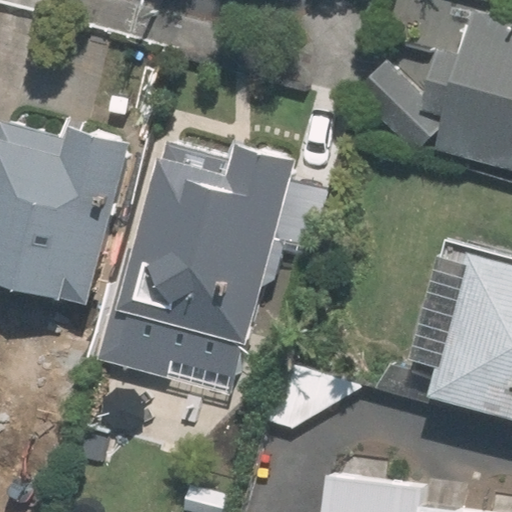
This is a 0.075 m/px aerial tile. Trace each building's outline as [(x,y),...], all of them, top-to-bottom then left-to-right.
[(499,0),(455,136),(511,154),(511,0),(510,0),(499,0)] [(377,87),(429,146),(460,119),(409,60),(377,87)] [(0,176),(0,313),(87,342),(153,136),(89,116),(85,129),(22,109),(0,176)] [(192,129),(158,246),(144,242),(111,356),(235,392),(252,331),(262,334),(291,232),(318,240),(336,178),(309,170),(314,154),(258,138),(256,147),(192,129)] [(462,386),(511,399),(511,237),(504,236),(462,386)] [(421,483),(339,471),(332,511),(511,511),(511,509),(419,496),(421,483)]
